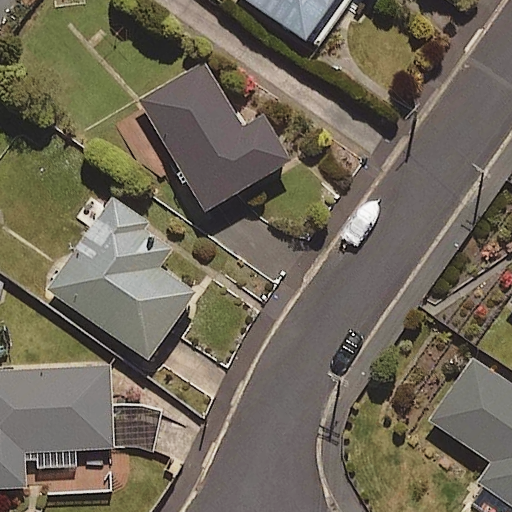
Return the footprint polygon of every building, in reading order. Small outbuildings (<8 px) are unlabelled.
[(385,0),(236,0),(236,2),(311,56),(351,0),(370,0),(381,7),(385,0)] [(245,142),(206,74),(143,109),(210,229),(292,183),(264,131),(245,142)] [(155,378),(202,312),(167,288),(179,272),(153,253),(162,242),(117,210),(50,302),(155,378)] [(511,511),(511,382),(473,355),(429,416),(494,462),(468,499),(486,511),(511,511)] [(160,415),(115,417),(114,381),(0,384),(0,502),(30,502),(29,485),(83,483),(83,462),(116,462),(116,449),(161,448),(160,415)]
